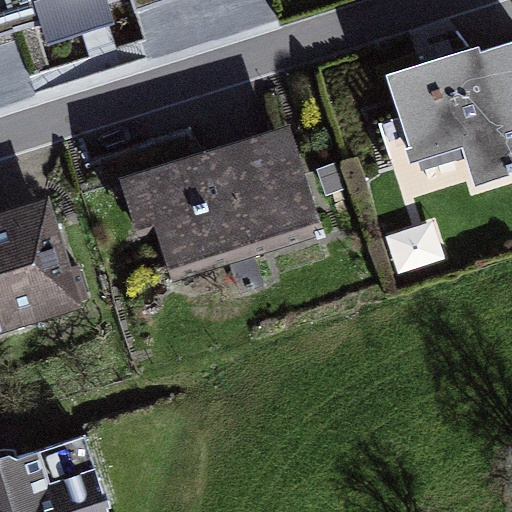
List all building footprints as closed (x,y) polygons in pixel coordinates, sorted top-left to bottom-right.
[(0,0),(0,38),(132,0),(136,13),(179,0),(0,0)] [(511,168),(511,29),(381,69),(420,196),(511,168)] [(291,124),(142,166),(175,283),(324,241),(291,124)] [(58,199),(0,214),(0,343),(91,318),(58,199)] [(0,511),(109,511),(88,433),(0,457),(0,511)]
